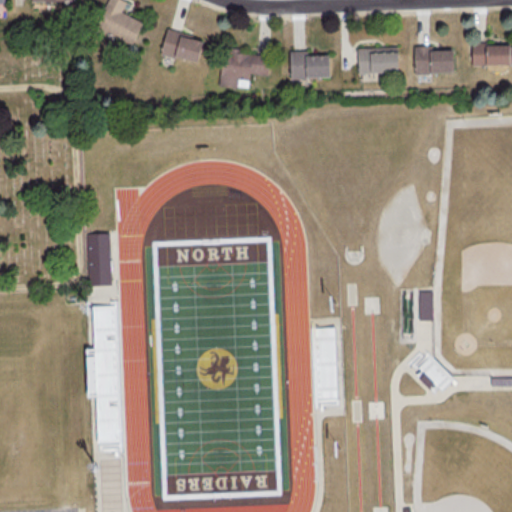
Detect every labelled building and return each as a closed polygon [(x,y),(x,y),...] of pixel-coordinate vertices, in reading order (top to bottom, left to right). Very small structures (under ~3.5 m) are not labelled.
[(121,11),(125,1),(123,0),(106,0),(94,27),(131,44),(142,21),(121,11)] [(197,61),(203,38),(165,29),(159,52),(197,61)] [(471,64),(511,63),(511,42),(471,44),(471,64)] [(413,72),(453,71),(452,49),(431,49),(431,45),(413,45),(413,72)] [(397,71),(397,46),(356,47),(357,72),(397,71)] [(289,77),(328,77),(328,54),(306,54),(306,49),(288,50),(289,77)] [(108,234),(110,286),(88,288),(85,235),(108,234)] [(431,319),(431,290),(418,290),(417,319),(431,319)] [(435,383),(441,389),(452,378),(430,355),(414,369),(431,388),(435,383)] [(80,358),(90,357),(91,390),(82,391),(80,358)]
